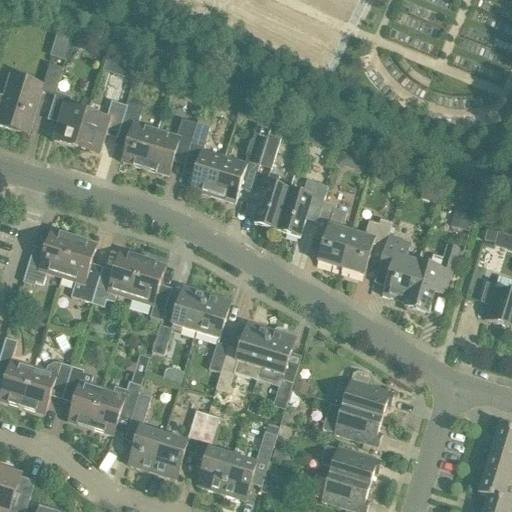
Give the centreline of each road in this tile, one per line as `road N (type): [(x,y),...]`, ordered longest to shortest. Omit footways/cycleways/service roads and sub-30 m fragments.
road 1 (residential): [(454,383),(198,234),(41,181)]
road 2 (residential): [(157,511),(0,433)]
road 3 (residential): [(0,309),(41,181)]
road 4 (residential): [(418,511),(454,383)]
